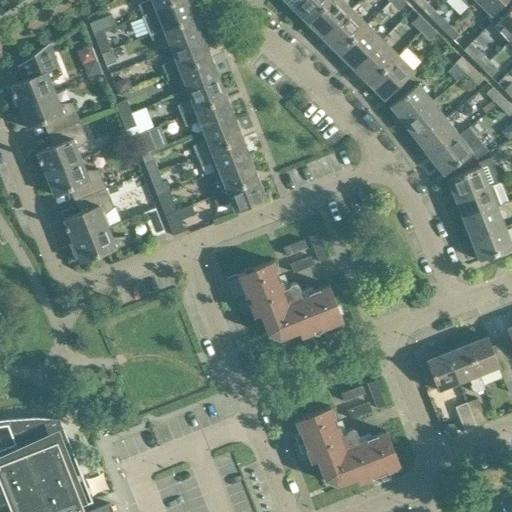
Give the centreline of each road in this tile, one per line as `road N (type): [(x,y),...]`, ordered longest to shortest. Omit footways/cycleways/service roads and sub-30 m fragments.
road 1 (residential): [(287,511),(184,246)]
road 2 (residential): [(184,246),(75,281),(49,246),(0,131)]
road 3 (residential): [(389,166),(184,246)]
road 4 (residential): [(389,166),(256,27)]
road 5 (residential): [(452,305),(389,166)]
road 6 (residential): [(384,336),(430,464)]
